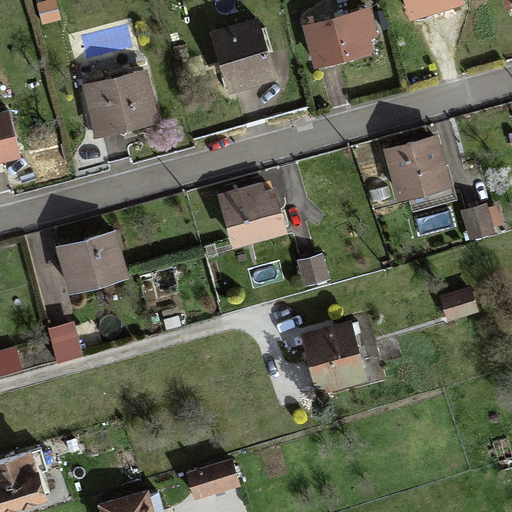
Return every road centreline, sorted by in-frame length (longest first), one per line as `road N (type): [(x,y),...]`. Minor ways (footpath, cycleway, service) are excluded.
road 1 (residential): [(511,71),(0,209)]
road 2 (unknown): [(253,317),(0,387)]
